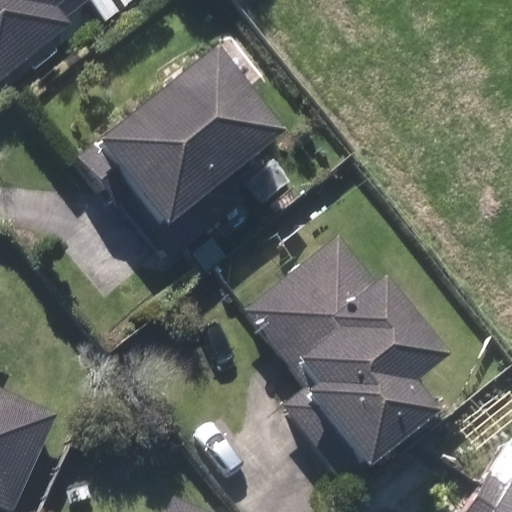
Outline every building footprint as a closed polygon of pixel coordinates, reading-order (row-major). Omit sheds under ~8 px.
[(0,0),(0,76),(60,28),(49,13),(65,0),(0,0)] [(119,210),(167,268),(246,205),(232,187),(274,153),(208,69),(92,162),(88,156),(73,169),(112,216),(119,210)] [(286,411),(345,484),(361,471),(368,480),(435,425),(412,397),(444,371),(339,242),(250,316),(311,391),(286,411)] [(0,506),(10,511),(52,422),(0,398),(0,506)] [(511,511),(511,488),(491,476),(468,511),(511,511)]
